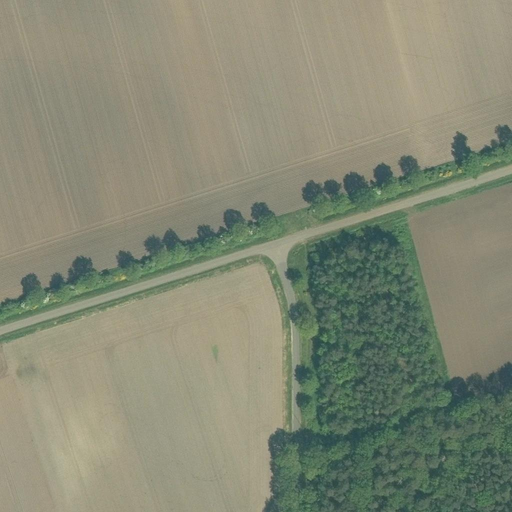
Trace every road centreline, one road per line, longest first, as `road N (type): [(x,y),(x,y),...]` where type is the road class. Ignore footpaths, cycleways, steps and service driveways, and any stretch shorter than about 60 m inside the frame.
road 1 (unclassified): [(0,330),(276,243)]
road 2 (unclassified): [(295,511),(295,319),(276,243)]
road 3 (unclassified): [(276,243),(511,169)]
road 4 (track): [(295,453),(470,411)]
